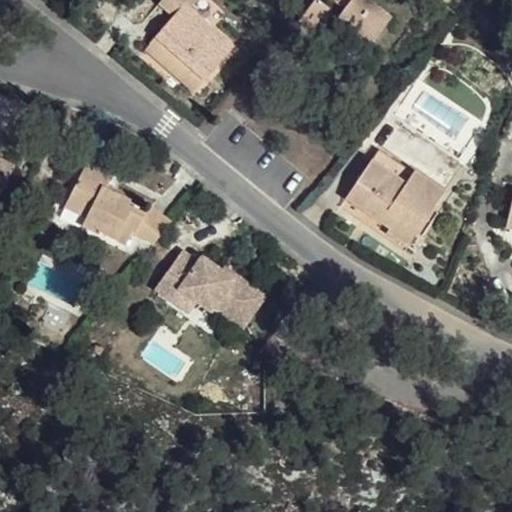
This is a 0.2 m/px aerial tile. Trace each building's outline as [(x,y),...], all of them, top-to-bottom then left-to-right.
[(151,46),(199,88),(233,49),(191,11),(201,0),(162,0),(158,6),(174,20),(151,46)] [(330,10),(317,0),(315,0),(299,21),(314,32),(330,10)] [(346,0),(351,4),(345,12),(335,26),(369,51),(392,18),(367,0),(328,0),(334,4),(337,0),(346,0)] [(337,0),(334,4),(345,12),(351,4),(346,0),(337,0)] [(194,93),(199,88),(151,46),(146,50),(194,93)] [(406,185),(414,173),(380,150),(371,162),(406,185)] [(0,196),(14,168),(0,161),(0,196)] [(388,211),(418,232),(444,193),(414,173),(406,185),(371,162),(346,200),(380,223),(388,211)] [(154,246),(171,224),(152,208),(145,217),(130,208),(132,204),(102,188),(108,175),(86,165),(65,207),(87,219),(83,227),(100,235),(100,233),(127,246),(134,232),(154,246)] [(407,249),(418,232),(388,211),(380,223),(376,228),(407,249)] [(182,254),(155,293),(171,305),(179,295),(195,307),(209,319),(212,315),(240,337),(265,306),(234,280),(231,285),(219,275),(201,261),(198,266),(182,254)] [(223,271),(219,275),(231,285),(234,280),(223,271)] [(179,295),(171,305),(186,318),(195,307),(179,295)]
